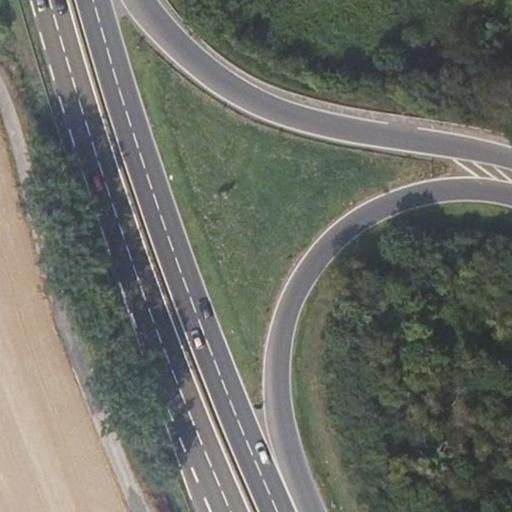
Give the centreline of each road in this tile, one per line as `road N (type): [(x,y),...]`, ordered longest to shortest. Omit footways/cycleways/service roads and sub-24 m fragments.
road 1 (trunk): [(277,511),(171,249),(95,0)]
road 2 (trunk): [(311,511),(290,459),(276,384),(279,343),(312,269),(344,233),(384,208),(434,193),(511,199)]
road 3 (track): [(0,100),(50,301),(129,511)]
road 4 (trunk): [(511,158),(258,103),(206,70),(139,0)]
road 5 (trunk): [(47,0),(157,332)]
road 6 (trunk): [(157,332),(232,511)]
road 7 (trunk): [(157,332),(211,511)]
